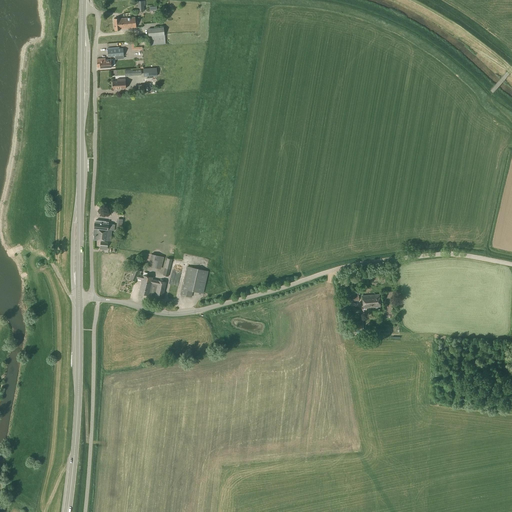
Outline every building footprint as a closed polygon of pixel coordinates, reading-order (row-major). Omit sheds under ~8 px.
[(136,12),(144,11),(144,6),(145,6),(145,1),(137,1),(137,6),(136,6),(136,12)] [(119,19),(120,29),(136,27),(135,17),(119,19)] [(149,46),(165,44),(163,27),(147,29),(149,46)] [(115,56),(123,56),(122,47),(107,49),(108,57),(115,56)] [(105,60),(105,58),(97,59),(97,68),(100,68),(111,67),(111,64),(112,63),(113,63),(113,60),(112,59),(105,60)] [(143,77),(157,76),(156,68),(143,69),(143,77)] [(112,89),(126,88),(125,79),(117,79),(117,81),(112,81),(112,89)] [(105,224),(105,221),(96,220),(95,223),(94,223),(93,235),(94,235),(94,240),(106,241),(108,224),(105,224)] [(160,269),(163,257),(151,254),(148,266),(160,269)] [(168,276),(172,259),(167,258),(163,275),(168,276)] [(203,294),(208,271),(187,266),(180,295),(191,297),(193,291),(203,294)] [(152,279),(153,277),(140,274),(141,271),(134,268),(130,279),(135,281),(136,278),(142,280),(139,293),(162,299),(166,282),(152,279)] [(350,301),(358,300),(357,292),(349,293),(350,301)] [(378,309),(378,307),(380,307),(379,294),(362,296),(363,308),(376,307),(376,309),(378,309)]
